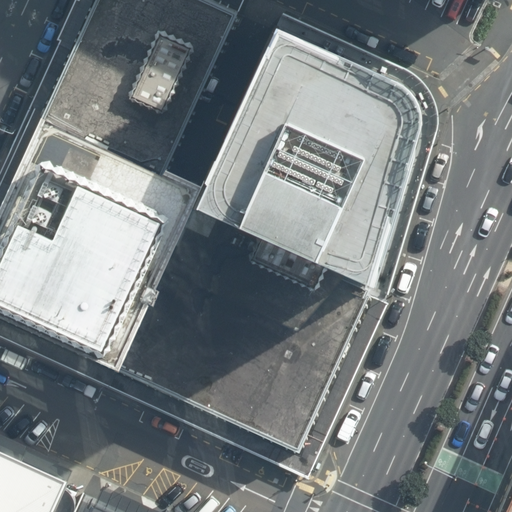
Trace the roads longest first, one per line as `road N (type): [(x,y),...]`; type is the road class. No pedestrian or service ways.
road 1 (primary): [(356,511),(511,131)]
road 2 (tertiary): [(287,511),(0,381)]
road 3 (primary): [(511,367),(447,511)]
road 4 (residential): [(343,0),(459,57)]
